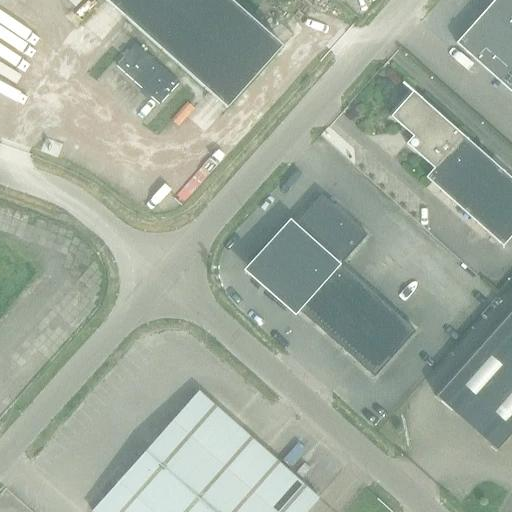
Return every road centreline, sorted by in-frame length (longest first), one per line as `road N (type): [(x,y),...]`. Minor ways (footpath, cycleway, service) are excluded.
road 1 (unclassified): [(163,275),(407,0)]
road 2 (unclassified): [(430,511),(163,275)]
road 3 (unknown): [(291,131),(475,310)]
road 4 (unclassified): [(0,457),(163,275)]
road 5 (unclassified): [(163,275),(82,205),(0,170)]
